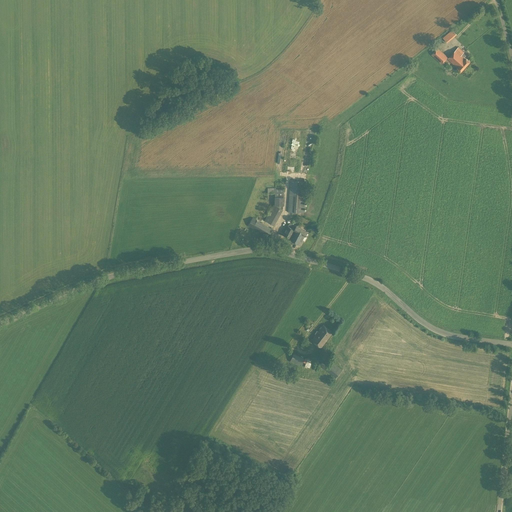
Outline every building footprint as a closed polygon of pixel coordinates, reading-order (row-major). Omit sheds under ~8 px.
[(456,35),(452,29),(442,38),(447,43),(456,35)] [(462,55),(464,52),(458,47),(448,58),(447,59),(447,60),(457,68),(460,71),(469,62),(466,58),(462,55)] [(431,55),(441,64),(447,57),(437,48),(431,55)] [(290,180),(287,212),(304,213),(306,181),(290,180)] [(275,197),(274,204),(273,204),(264,220),(274,226),(283,209),(284,205),(284,197),(284,192),(285,192),(285,191),(284,191),(284,189),(276,189),(276,188),(267,188),(267,193),(275,194),(275,197)] [(272,229),(252,218),(247,226),(267,237),(272,229)] [(307,232),(296,226),(294,230),(287,226),(282,235),(289,238),(288,239),(299,245),(304,235),(305,236),(307,232)] [(314,334),(315,335),(311,340),(321,347),(332,332),(323,325),(318,331),(317,330),(314,334)] [(305,358),(293,353),(290,361),(301,366),(305,358)] [(341,370),(324,357),(319,365),(335,378),(341,370)]
